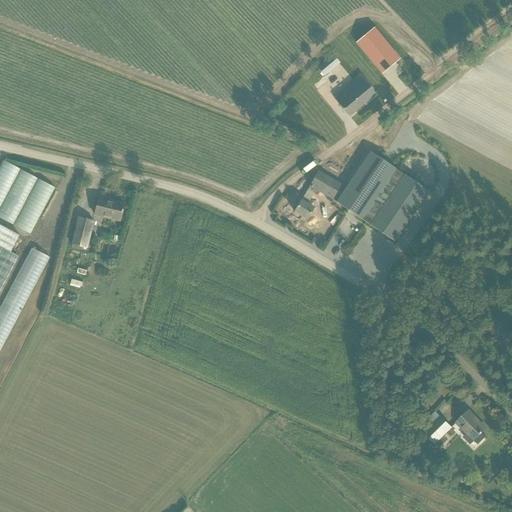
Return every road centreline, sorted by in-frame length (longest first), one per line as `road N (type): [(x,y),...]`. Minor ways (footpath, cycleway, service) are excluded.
road 1 (unclassified): [(511,420),(389,308),(251,220),(147,183),(0,151)]
road 2 (track): [(511,16),(379,119)]
